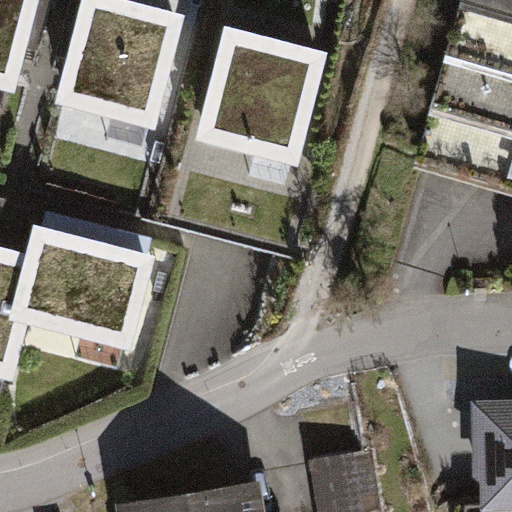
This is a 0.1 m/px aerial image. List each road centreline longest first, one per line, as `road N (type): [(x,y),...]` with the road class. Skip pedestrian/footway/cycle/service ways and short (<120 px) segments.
road 1 (track): [(405,0),(294,369)]
road 2 (residential): [(0,495),(179,428),(294,369)]
road 3 (unclassified): [(294,369),(363,344),(511,326)]
